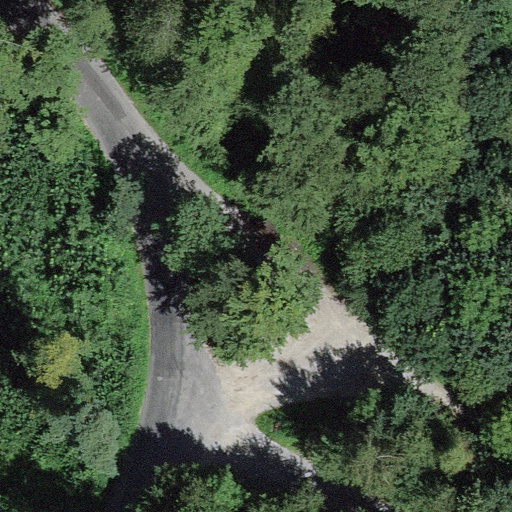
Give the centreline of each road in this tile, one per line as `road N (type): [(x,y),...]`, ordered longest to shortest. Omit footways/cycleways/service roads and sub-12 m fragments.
road 1 (track): [(367,511),(168,408),(292,380),(511,380)]
road 2 (unclassified): [(23,0),(112,102),(155,199),(174,336),(168,408),(127,511)]
road 3 (track): [(511,462),(132,142)]
